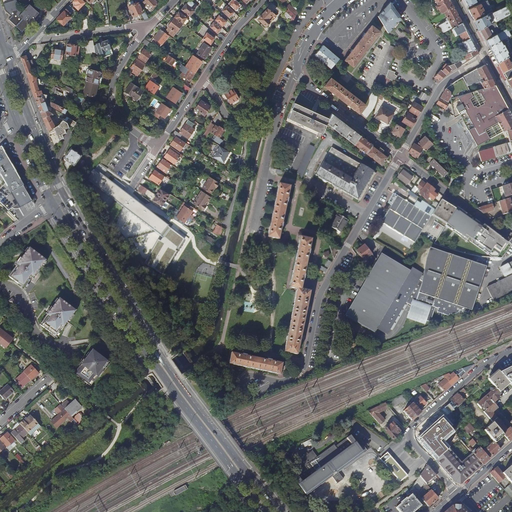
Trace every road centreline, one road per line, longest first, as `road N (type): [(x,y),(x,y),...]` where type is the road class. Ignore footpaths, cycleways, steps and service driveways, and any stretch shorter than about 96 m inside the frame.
road 1 (primary): [(280,511),(162,359),(64,195)]
road 2 (primary): [(52,203),(153,363),(262,511)]
road 3 (residential): [(282,381),(304,367),(322,287),(399,156)]
road 4 (residential): [(511,349),(484,363),(409,430),(457,493)]
road 5 (residential): [(157,146),(263,0)]
road 6 (residential): [(252,232),(279,109),(298,70)]
road 7 (residential): [(157,146),(117,117),(110,94),(145,31)]
road 8 (residential): [(399,156),(496,228),(511,227)]
road 9 (residential): [(298,70),(399,156)]
